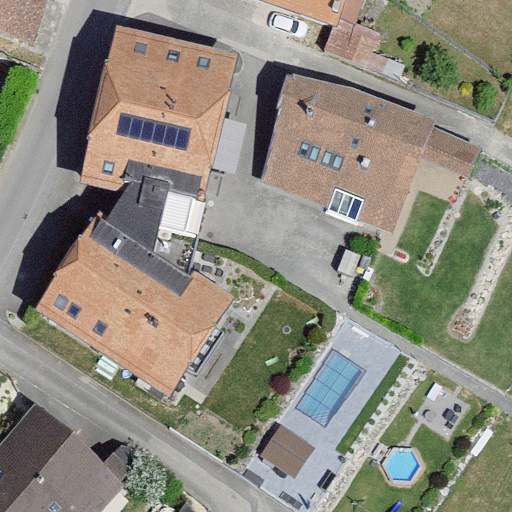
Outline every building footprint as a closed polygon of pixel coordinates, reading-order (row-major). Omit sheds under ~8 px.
[(0,0),(0,35),(35,47),(50,0),(0,0)] [(265,0),(336,26),(345,0),(265,0)] [(118,27),(86,176),(128,185),(167,193),(206,202),(238,53),(118,27)] [(359,89),(284,73),(263,183),(396,236),(439,123),(359,89)] [(32,309),(170,400),(239,297),(194,267),(189,276),(154,254),(167,193),(128,185),(106,219),(96,212),(32,309)] [(108,511),(126,491),(36,414),(0,456),(0,511),(67,511),(72,507),(77,511),(108,511)]
